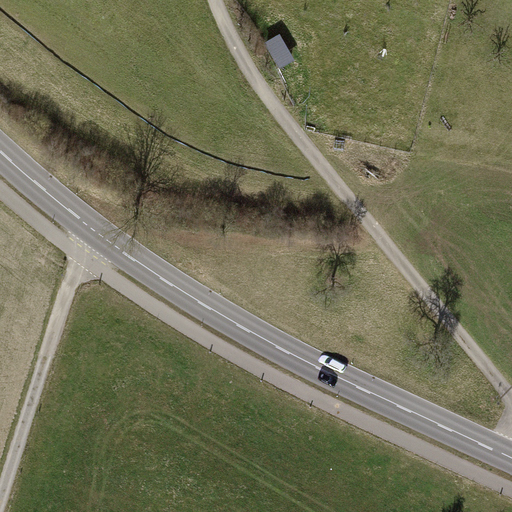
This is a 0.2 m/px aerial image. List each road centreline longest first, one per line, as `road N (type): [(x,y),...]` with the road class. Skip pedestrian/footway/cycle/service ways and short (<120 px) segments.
road 1 (tertiary): [(0,147),(170,283),(308,362),(511,457)]
road 2 (track): [(216,0),(270,103),(511,397)]
road 3 (track): [(97,230),(2,511)]
